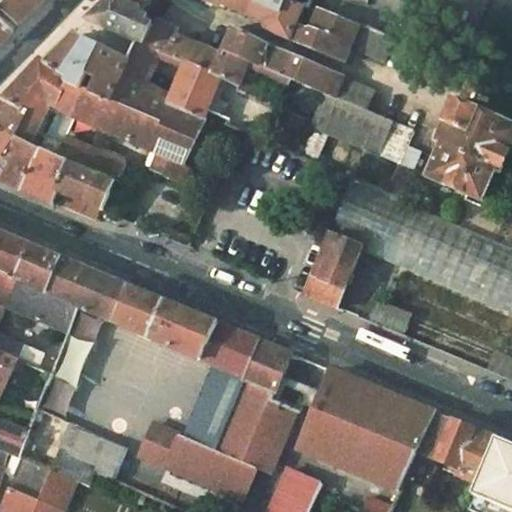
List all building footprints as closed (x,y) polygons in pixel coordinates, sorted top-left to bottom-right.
[(0,0),(9,8),(11,7),(22,18),(31,10),(41,0),(0,0)] [(112,0),(106,6),(89,24),(138,45),(145,48),(155,27),(148,24),(150,19),(149,17),(152,14),(147,10),(146,12),(142,10),(120,0),(112,0)] [(120,0),(142,10),(150,0),(120,0)] [(205,0),(219,7),(221,6),(246,16),(253,0),(205,0)] [(283,38),(293,42),(344,63),(350,50),(385,64),(393,40),(318,8),(308,30),(299,26),(306,8),(285,0),(253,0),(246,16),(265,23),(268,30),(283,38)] [(0,40),(4,36),(15,26),(0,12),(0,40)] [(511,20),(501,15),(472,74),(489,81),(502,55),(500,54),(511,28),(511,20)] [(138,45),(131,61),(112,100),(160,123),(172,99),(210,116),(229,124),(237,108),(215,100),(222,81),(212,77),(221,56),(176,35),(178,30),(163,25),(161,29),(155,27),(145,48),(138,45)] [(239,89),(241,87),(249,67),(267,75),(269,70),(258,66),(268,44),(233,28),(221,56),(212,77),(222,81),(239,89)] [(62,76),(88,89),(112,100),(131,61),(76,36),(61,52),(48,65),(57,72),(62,76)] [(314,64),(268,44),(258,66),(269,70),(267,75),(290,85),(293,81),(326,95),(336,100),(343,83),(347,77),(314,64)] [(11,92),(3,101),(28,116),(15,138),(40,149),(58,157),(77,118),(75,117),(88,89),(62,76),(57,72),(48,65),(42,59),(15,89),(11,92)] [(315,136),(318,128),(354,144),(365,149),(401,165),(408,150),(415,133),(367,111),(374,95),(343,83),(336,100),(326,95),(313,126),(282,112),(269,141),(304,157),(315,136)] [(77,118),(159,155),(152,170),(177,184),(178,181),(187,185),(191,177),(182,172),(210,116),(172,99),(160,123),(112,100),(88,89),(75,117),(77,118)] [(0,103),(0,131),(14,139),(15,138),(28,116),(3,101),(0,103)] [(511,143),(511,126),(455,103),(440,137),(445,140),(430,177),(482,200),(492,178),(496,169),(500,171),(511,143)] [(351,152),(354,144),(318,128),(315,136),(351,152)] [(0,159),(2,160),(14,139),(0,131),(0,159)] [(2,160),(0,163),(0,181),(21,191),(40,149),(15,138),(14,139),(2,160)] [(40,149),(21,191),(54,205),(59,192),(71,162),(58,157),(40,149)] [(401,165),(389,192),(402,198),(421,157),(408,150),(401,165)] [(71,162),(59,192),(106,212),(119,184),(71,162)] [(511,312),(511,246),(402,198),(389,192),(355,177),(354,180),(326,244),(302,295),(338,310),(364,248),(511,312)] [(0,267),(24,277),(37,248),(0,233),(0,267)] [(24,277),(10,309),(68,334),(70,335),(80,313),(114,326),(130,287),(37,248),(24,277)] [(0,328),(3,322),(10,309),(24,277),(0,267),(0,328)] [(130,287),(114,326),(204,364),(221,324),(130,287)] [(382,303),(374,322),(405,334),(411,320),(413,315),(382,303)] [(405,334),(487,368),(493,354),(411,320),(405,334)] [(221,324),(204,364),(208,366),(244,381),(261,341),(221,324)] [(48,354),(0,333),(0,351),(1,352),(19,359),(42,368),(48,354)] [(48,354),(42,368),(52,372),(65,342),(55,338),(48,354)] [(179,436),(165,469),(244,504),(259,469),(274,475),(300,412),(274,401),(293,355),(261,341),(244,381),(220,440),(215,451),(179,436)] [(0,401),(19,359),(1,352),(0,351),(0,401)] [(493,354),(487,368),(511,378),(511,358),(494,351),(493,354)] [(208,366),(184,424),(220,440),(244,381),(208,366)] [(437,415),(331,371),(298,450),(400,493),(437,415)] [(0,421),(13,426),(28,432),(35,415),(0,407),(0,421)] [(479,486),(497,441),(439,416),(420,454),(465,474),(463,479),(479,486)] [(165,469),(179,436),(141,419),(129,446),(127,450),(165,469)] [(0,448),(21,458),(22,455),(31,433),(28,432),(13,426),(0,421),(0,448)] [(53,469),(52,471),(76,480),(89,486),(97,471),(114,479),(127,450),(129,446),(74,422),(53,469)] [(184,424),(179,436),(215,451),(220,440),(184,424)] [(511,511),(511,446),(500,441),(471,509),(478,511),(511,511)] [(0,504),(2,505),(0,511),(2,511),(62,511),(76,480),(52,471),(53,469),(22,455),(21,458),(0,448),(0,504)] [(311,511),(314,506),(319,495),(324,484),(290,468),(270,511),(311,511)] [(326,511),(331,500),(319,495),(314,506),(326,511)]
